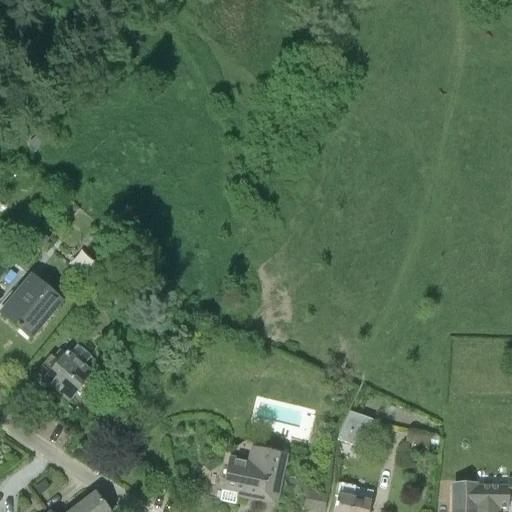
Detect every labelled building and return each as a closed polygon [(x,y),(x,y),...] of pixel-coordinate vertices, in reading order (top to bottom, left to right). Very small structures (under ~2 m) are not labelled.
[(34,138),(27,146),(33,152),(40,144),(34,138)] [(39,236),(31,245),(29,243),(12,263),(24,273),(40,253),(39,252),(47,243),(39,236)] [(31,276),(25,284),(12,300),(19,306),(8,320),(31,339),(62,301),(31,276)] [(92,374),(84,367),(91,358),(77,347),(71,355),(68,353),(58,365),(45,381),(70,401),(92,374)] [(374,419),(351,411),(338,440),(339,441),(364,448),(374,419)] [(431,437),(429,449),(428,454),(436,455),(438,438),(431,437)] [(236,504),(236,503),(237,498),(248,500),(249,495),(256,496),(255,498),(277,503),(287,456),(254,448),(255,444),(245,442),(224,456),(222,464),(219,464),(213,467),(206,496),(220,499),(220,501),(236,504)] [(453,485),(452,511),(497,511),(498,511),(508,511),(508,501),(511,501),(511,478),(507,479),(507,487),(477,487),(477,485),(453,485)] [(37,488),(42,496),(52,488),(47,481),(37,488)] [(355,488),(337,484),(335,498),(336,498),(333,511),(368,511),(370,502),(353,498),(355,488)] [(317,511),(323,511),(327,498),(307,493),(304,509),(317,511)] [(73,511),(108,511),(96,495),(73,511)]
